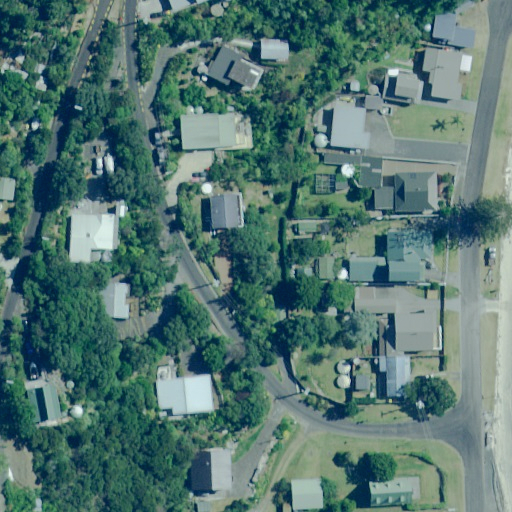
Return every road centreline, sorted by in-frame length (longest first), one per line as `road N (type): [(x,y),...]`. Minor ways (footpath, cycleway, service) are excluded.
road 1 (residential): [(130,0),(136,105),(170,231),(252,358),(281,392),(334,424),(365,431),(470,427)]
road 2 (residential): [(470,427),(481,205),(511,0)]
road 3 (residential): [(0,359),(69,95),(108,0)]
